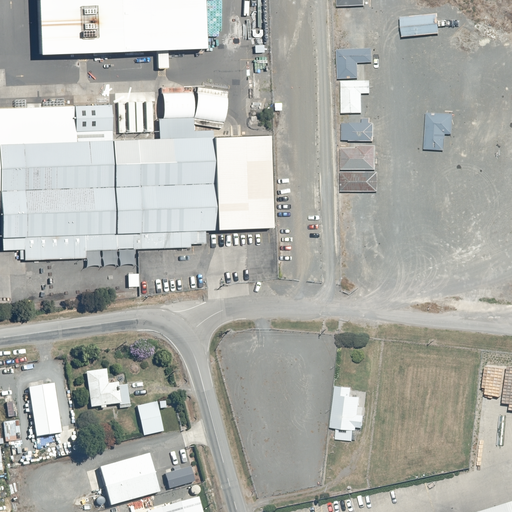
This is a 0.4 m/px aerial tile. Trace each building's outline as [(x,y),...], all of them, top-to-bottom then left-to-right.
[(30,0),(33,62),(197,56),(195,0),(30,0)] [(2,151),(0,151),(0,256),(196,249),(196,238),(207,237),(204,144),(65,149),(64,120),(1,123),(2,151)] [(257,142),(204,144),(207,237),(261,235),(257,142)] [(107,368),(86,371),(91,409),(130,403),(127,384),(118,385),(118,383),(109,384),(107,368)] [(54,384),(28,388),(36,438),(62,433),(54,384)] [(351,386),(336,385),(331,427),(338,428),(337,439),(355,440),(357,425),(362,425),(364,406),(359,406),(360,396),(351,395),(351,386)] [(157,402),(137,406),(144,437),(164,432),(157,402)] [(19,424),(16,424),(16,419),(2,421),(4,441),(20,440),(19,432),(19,424)] [(150,454),(100,467),(111,506),(160,492),(150,454)] [(190,467),(165,474),(169,489),(194,482),(190,467)] [(201,511),(198,497),(146,511),(201,511)]
